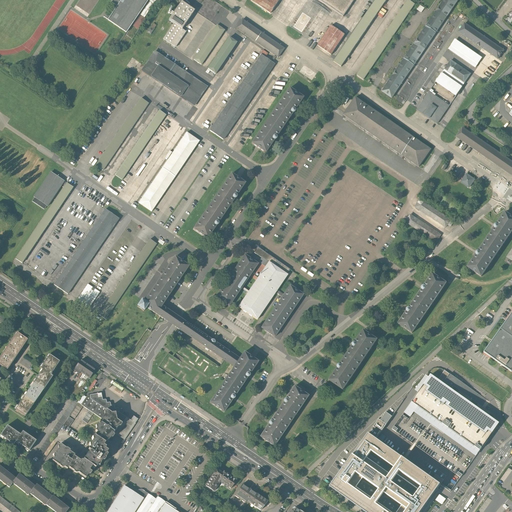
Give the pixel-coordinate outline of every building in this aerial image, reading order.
[(118,6),(108,21),(128,34),(140,15),(144,18),(155,0),(112,0),(111,2),(118,6)] [(174,23),(163,39),(175,48),(186,31),(181,28),(194,8),(181,0),(169,19),(174,23)] [(250,0),(251,0),(271,14),(280,0),(250,0)] [(320,0),(344,16),(355,0),(320,0)] [(375,0),(334,62),(341,67),(386,0),(375,0)] [(409,0),(357,76),(363,81),(416,5),(409,0)] [(456,0),(445,0),(383,92),(393,99),(396,94),(459,1),(456,0)] [(242,20),(236,29),(277,57),(284,48),(242,20)] [(466,24),(460,33),(498,59),(504,50),(466,24)] [(217,25),(193,60),(202,65),(226,31),(217,25)] [(331,25),(317,45),(331,55),(345,34),(331,25)] [(229,37),(207,70),(216,75),(237,43),(229,37)] [(456,40),(449,50),(476,68),(483,58),(456,40)] [(154,51),(140,71),(193,107),(207,87),(154,51)] [(261,54),(209,131),(223,140),(274,64),(261,54)] [(451,59),(417,110),(438,124),(472,73),(451,59)] [(290,88),(252,145),(266,154),(305,97),(290,88)] [(356,97),(344,114),(419,166),(431,150),(356,97)] [(96,165),(105,170),(149,103),(140,98),(96,165)] [(114,177),(122,182),(166,115),(158,110),(114,177)] [(511,161),(463,129),(457,137),(511,174),(511,161)] [(186,132),(137,204),(151,213),(200,142),(186,132)] [(46,211),(65,183),(51,173),(32,200),(46,211)] [(231,174),(193,230),(208,240),(246,184),(231,174)] [(13,259),(21,264),(73,188),(65,183),(46,211),(13,259)] [(420,200),(415,209),(446,229),(452,220),(420,200)] [(105,209),(55,285),(70,295),(120,219),(105,209)] [(511,218),(505,214),(470,267),(485,277),(511,237),(511,218)] [(410,215),(405,223),(436,243),(441,234),(410,215)] [(150,239),(98,315),(105,320),(157,244),(150,239)] [(174,255),(145,301),(142,299),(136,307),(146,314),(149,310),(169,324),(234,368),(211,403),(225,413),(259,362),(244,353),(242,357),(176,314),(164,306),(189,265),(174,255)] [(246,255),(216,299),(230,308),(259,264),(246,255)] [(269,262),(238,307),(257,320),(288,275),(269,262)] [(434,272),(398,326),(414,337),(450,283),(434,272)] [(291,285),(260,329),(275,339),(305,295),(291,285)] [(511,312),(484,352),(511,372),(511,312)] [(365,329),(330,382),(345,392),(381,340),(365,329)] [(18,333),(6,350),(16,357),(28,340),(18,333)] [(0,364),(7,370),(16,357),(6,350),(0,358),(0,364)] [(41,368),(43,370),(51,375),(60,362),(50,355),(41,368)] [(82,372),(84,373),(88,366),(81,361),(75,370),(80,373),(82,372)] [(95,371),(88,366),(84,373),(90,378),(95,371)] [(43,370),(34,383),(44,390),(53,377),(51,375),(43,370)] [(432,375),(392,430),(396,432),(397,431),(398,432),(415,444),(457,474),(456,475),(461,478),(484,446),(486,444),(487,442),(497,428),(497,427),(500,423),(489,415),(490,413),(479,405),(477,407),(471,403),(473,401),(460,391),(458,393),(452,389),(454,386),(456,383),(459,380),(447,371),(440,380),(432,375)] [(34,383),(25,396),(35,403),(44,390),(34,383)] [(296,386),(261,438),(275,448),(310,396),(296,386)] [(41,425),(45,428),(67,397),(63,393),(41,425)] [(108,409),(113,413),(116,412),(118,412),(119,411),(120,411),(119,408),(118,408),(116,408),(115,406),(114,405),(111,405),(111,403),(110,402),(107,403),(107,400),(106,399),(103,400),(103,397),(102,396),(99,397),(99,393),(91,395),(87,396),(84,393),(77,402),(79,403),(83,406),(89,410),(94,414),(102,419),(105,415),(105,412),(107,409),(108,409)] [(25,396),(16,410),(25,417),(35,403),(25,396)] [(69,417),(70,416),(79,403),(77,402),(74,400),(35,456),(40,459),(64,425),(69,417)] [(83,406),(79,403),(70,416),(75,419),(83,406)] [(100,421),(102,423),(103,422),(108,426),(109,425),(112,428),(111,428),(116,431),(119,426),(122,426),(123,423),(118,419),(116,412),(113,413),(108,409),(107,409),(105,412),(105,415),(102,419),(100,421)] [(87,424),(94,414),(89,410),(82,420),(87,424)] [(393,415),(388,411),(382,419),(380,418),(375,424),(383,430),(393,415)] [(135,423),(118,412),(116,412),(118,419),(123,423),(122,426),(119,426),(116,431),(114,433),(115,434),(124,440),(135,423)] [(74,421),(69,417),(64,425),(68,428),(74,421)] [(114,433),(116,431),(111,428),(112,428),(109,425),(108,426),(103,422),(102,423),(101,424),(100,423),(99,423),(97,425),(98,428),(96,430),(98,431),(96,434),(107,442),(108,439),(110,440),(111,437),(114,437),(116,435),(115,434),(114,433)] [(14,446),(16,442),(20,436),(7,426),(0,436),(14,446)] [(23,432),(20,436),(16,442),(29,451),(36,441),(23,432)] [(107,442),(96,434),(94,437),(95,439),(94,441),(93,441),(91,443),(92,446),(90,448),(92,450),(91,452),(90,451),(85,459),(94,465),(97,467),(99,465),(101,465),(103,463),(102,462),(103,460),(106,460),(110,454),(108,453),(110,450),(107,448),(108,446),(105,445),(107,442)] [(368,511),(421,511),(441,485),(432,478),(428,476),(405,460),(404,459),(402,457),(376,439),(368,434),(353,456),(331,486),(368,511)] [(68,469),(69,467),(74,461),(72,460),(75,456),(75,455),(70,451),(71,450),(67,448),(60,444),(59,446),(59,449),(54,456),(54,458),(53,461),(60,466),(61,466),(63,468),(65,467),(68,469)] [(90,470),(94,465),(85,459),(85,460),(82,460),(81,461),(75,456),(72,460),(74,461),(69,467),(75,471),(75,472),(77,473),(80,473),(87,478),(89,475),(91,474),(93,472),(92,472),(90,470)] [(13,483),(16,479),(0,466),(0,480),(9,488),(13,483)] [(220,482),(222,483),(228,474),(224,471),(222,473),(217,469),(212,476),(220,482)] [(444,480),(435,473),(432,478),(441,485),(441,484),(442,483),(444,480)] [(237,481),(228,474),(222,483),(231,489),(237,481)] [(30,494),(35,487),(20,475),(16,479),(13,483),(29,496),(30,494)] [(214,491),(220,482),(212,476),(205,486),(214,491)] [(47,505),(53,498),(37,485),(35,487),(30,494),(46,506),(47,505)] [(246,501),(251,504),(257,495),(243,485),(235,496),(245,503),(246,501)] [(107,511),(136,511),(146,496),(143,494),(140,492),(138,496),(131,492),(124,487),(119,494),(107,511)] [(164,505),(166,502),(157,497),(156,499),(141,490),(137,490),(136,490),(132,490),(131,492),(138,496),(140,492),(143,494),(146,496),(159,505),(163,507),(164,505)] [(444,496),(441,493),(437,499),(440,501),(443,504),(448,498),(444,496)] [(267,502),(257,495),(251,504),(260,511),(267,502)] [(19,511),(0,496),(0,503),(10,511),(19,511)] [(159,511),(163,507),(159,505),(146,496),(136,511),(159,511)] [(53,498),(47,505),(55,511),(67,511),(70,510),(53,497),(53,498)] [(228,500),(225,504),(232,510),(235,506),(228,500)]
